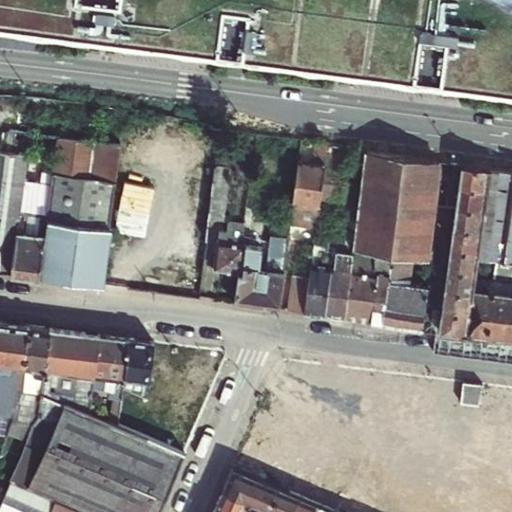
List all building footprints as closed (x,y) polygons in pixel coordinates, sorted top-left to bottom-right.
[(511,0),(0,0),(0,22),(186,42),(511,78),(511,0)] [(33,132),(25,131),(22,151),(30,152),(33,132)] [(113,224),(124,140),(59,134),(53,172),(47,217),(113,224)] [(258,134),(256,145),(253,169),(251,188),(276,191),(283,137),(258,134)] [(254,144),(221,138),(211,216),(224,218),(231,168),(250,171),(254,144)] [(290,214),(289,223),(317,226),(320,208),(327,151),(328,143),(313,141),(310,162),(297,160),(294,185),(290,214)] [(0,268),(14,271),(22,209),(30,152),(22,151),(0,147),(0,268)] [(360,202),(353,251),(375,254),(390,256),(391,248),(431,253),(432,246),(429,240),(439,158),(367,148),(360,202)] [(327,151),(320,208),(341,211),(349,154),(327,151)] [(486,186),(489,164),(463,161),(462,169),(460,183),(486,186)] [(486,186),(483,208),(480,229),(477,249),(477,253),(496,256),(511,258),(511,167),(489,164),(486,186)] [(43,170),(41,181),(37,211),(22,209),(14,271),(30,273),(39,274),(47,217),(53,172),(43,170)] [(41,181),(26,179),(22,209),(37,211),(41,181)] [(483,208),(486,186),(460,183),(458,191),(457,204),(483,208)] [(339,315),(345,316),(353,251),(360,202),(349,201),(345,225),(340,225),(334,265),(328,313),(339,315)] [(454,225),(480,229),(483,208),(457,204),(456,211),(454,225)] [(255,210),(248,209),(246,222),(245,229),(252,230),(255,210)] [(104,283),(113,224),(47,217),(39,274),(91,281),(104,283)] [(240,266),(243,244),(244,238),(245,229),(246,222),(230,219),(228,229),(221,228),(220,239),(218,238),(215,267),(214,272),(217,273),(220,273),(221,268),(240,271),(240,266)] [(334,265),(340,225),(340,220),(332,219),(330,240),(316,239),(313,262),(334,265)] [(451,246),(477,249),(480,229),(454,225),(453,232),(451,246)] [(270,233),(266,268),(263,304),(271,306),(279,307),(288,235),(270,233)] [(263,304),(266,268),(261,267),(264,245),(246,243),(246,238),(244,238),(243,244),(261,247),(258,268),(240,266),(240,271),(236,301),(242,301),(258,304),(263,304)] [(258,268),(261,247),(243,244),(240,266),(258,268)] [(477,253),(477,249),(451,246),(450,253),(448,267),(474,270),(476,262),(477,253)] [(412,259),(430,261),(431,253),(391,248),(390,256),(384,301),(385,321),(407,324),(422,326),(428,284),(409,281),(412,259)] [(367,319),(375,254),(353,251),(345,316),(359,317),(367,319)] [(477,253),(476,262),(494,265),(496,256),(477,253)] [(384,301),(390,256),(375,254),(367,319),(376,320),(385,321),(384,301)] [(511,275),(511,258),(496,256),(494,265),(493,273),(511,275)] [(334,265),(313,262),(312,276),(307,311),(321,312),(328,313),(334,265)] [(472,286),(474,270),(448,267),(447,275),(445,287),(471,291),(472,286)] [(297,309),(307,311),(312,276),(295,274),(291,308),(297,309)] [(511,281),(492,279),(491,289),(511,291),(511,281)] [(471,291),(468,312),(466,332),(479,334),(485,334),(491,289),(472,286),(471,291)] [(468,312),(471,291),(445,287),(444,296),(442,308),(468,312)] [(511,291),(491,289),(485,334),(500,336),(506,337),(511,293),(511,291)] [(468,312),(442,308),(441,317),(439,328),(446,329),(466,332),(468,312)] [(0,320),(0,389),(18,395),(21,387),(29,325),(13,323),(0,320)] [(37,416),(50,327),(43,326),(29,325),(21,387),(18,395),(5,435),(25,441),(31,421),(37,416)] [(0,500),(0,511),(48,511),(53,500),(75,509),(81,511),(158,511),(174,476),(184,451),(150,437),(117,423),(111,421),(98,415),(89,411),(92,388),(99,334),(79,331),(50,327),(37,416),(31,421),(25,441),(0,500)] [(119,336),(99,334),(92,388),(111,391),(110,395),(114,396),(111,421),(117,423),(121,390),(123,377),(128,338),(119,336)] [(128,338),(123,377),(145,380),(151,341),(143,340),(128,338)] [(123,377),(121,390),(135,396),(138,389),(144,390),(145,380),(123,377)] [(0,433),(5,435),(18,395),(0,389),(0,433)] [(143,395),(144,390),(138,389),(135,396),(141,399),(143,395)] [(243,498),(250,501),(259,478),(232,466),(228,475),(222,490),(243,498)] [(259,478),(250,501),(261,506),(269,509),(278,486),(259,478)] [(278,486),(269,509),(275,511),(289,511),(297,494),(287,490),(278,486)] [(241,502),(243,498),(222,490),(220,493),(216,503),(212,511),(245,511),(246,510),(240,504),(241,502)] [(311,511),(316,502),(297,494),(289,511),(311,511)] [(73,511),(75,509),(53,500),(48,511),(73,511)] [(316,502),(311,511),(332,511),(334,510),(316,502)]
